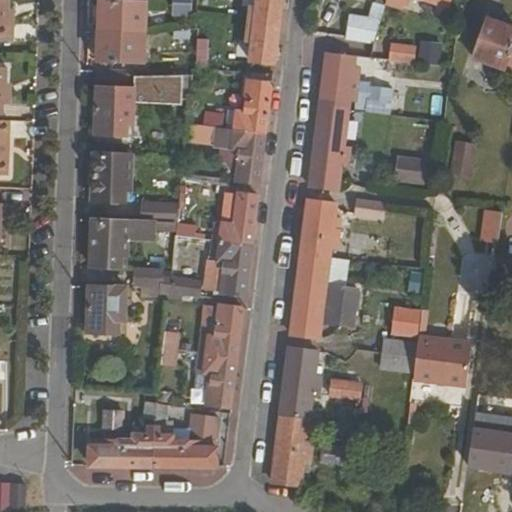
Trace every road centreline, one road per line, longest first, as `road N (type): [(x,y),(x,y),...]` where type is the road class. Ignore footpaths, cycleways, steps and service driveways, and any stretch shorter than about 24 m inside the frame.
road 1 (residential): [(235,491),(296,0)]
road 2 (residential): [(59,0),(44,448)]
road 3 (residential): [(44,448),(42,484),(235,491)]
